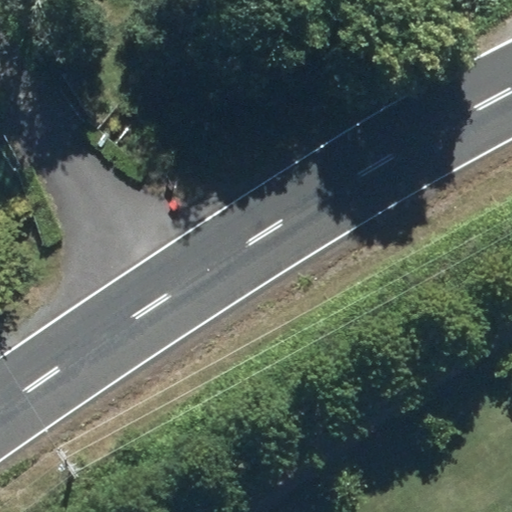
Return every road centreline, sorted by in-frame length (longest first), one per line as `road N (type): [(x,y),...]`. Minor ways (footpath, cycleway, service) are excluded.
road 1 (secondary): [(511,91),(368,166),(0,411)]
road 2 (track): [(511,369),(281,511)]
